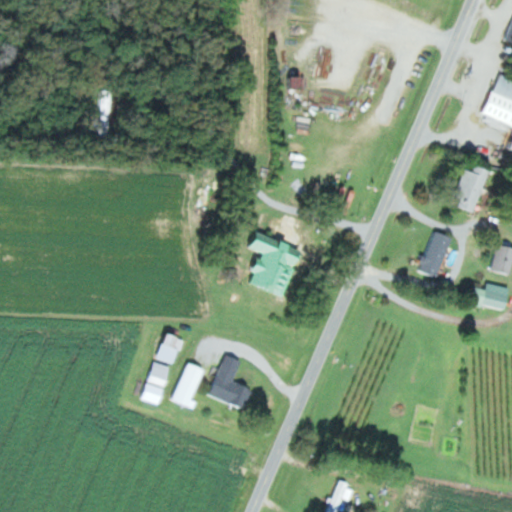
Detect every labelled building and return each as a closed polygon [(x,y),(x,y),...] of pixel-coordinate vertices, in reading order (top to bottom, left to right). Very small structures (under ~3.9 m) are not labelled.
[(511,15),(509,15),(501,41),(511,44),(511,15)] [(511,80),(493,74),(478,117),(508,128),(501,148),(511,151),(511,80)] [(291,91),(307,91),(307,78),(291,78),(291,91)] [(112,89),(98,89),(98,137),(112,137),(112,89)] [(460,169),(448,205),(469,213),(484,170),(470,165),(467,171),(460,169)] [(448,237),(430,231),(417,272),(434,278),(448,237)] [(511,273),(511,247),(491,248),(491,274),(511,273)] [(297,264),(259,250),(248,281),(286,294),(297,264)] [(467,304),(502,309),(505,287),(484,284),(483,290),(469,288),(467,304)] [(177,363),(184,337),(167,332),(159,358),(177,363)] [(249,407),(255,387),(236,382),(243,359),(226,354),(213,396),(249,407)] [(142,399),(161,405),(173,367),(154,361),(142,399)] [(175,400),(191,407),(208,369),(191,362),(175,400)] [(326,511),(338,511),(350,483),(340,479),(326,511)]
